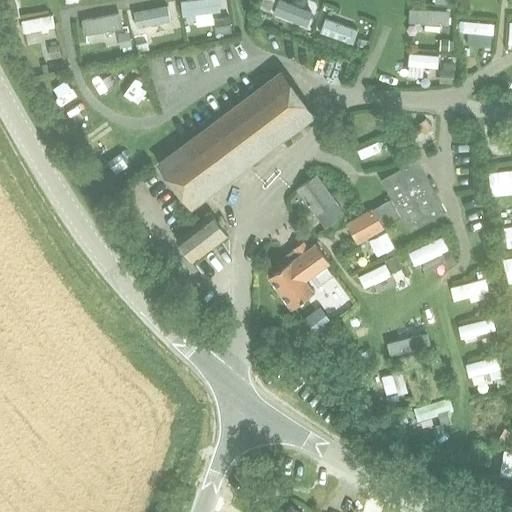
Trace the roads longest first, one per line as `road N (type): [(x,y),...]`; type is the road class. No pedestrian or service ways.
road 1 (tertiary): [(244,402),(127,289),(0,90)]
road 2 (tertiary): [(448,511),(319,451),(244,402)]
